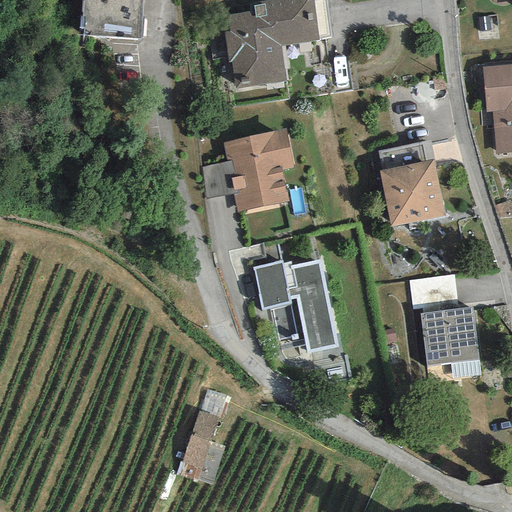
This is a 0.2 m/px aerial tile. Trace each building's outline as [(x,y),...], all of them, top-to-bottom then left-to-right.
[(83,0),(81,28),(83,28),(82,36),(139,39),(139,37),(141,37),(143,17),(141,17),(141,0),(83,0)] [(312,0),(273,0),(260,2),(260,5),(253,6),(254,12),(225,16),(228,32),(222,33),(227,64),(231,63),(235,88),(285,80),(280,45),(319,39),(312,0)] [(511,64),(481,67),(485,112),(491,111),(495,154),(511,152),(511,64)] [(285,130),(223,143),(227,162),(231,161),(238,194),(233,195),(237,213),(288,202),(281,170),(293,167),(285,130)] [(377,151),(381,171),(432,160),(434,160),(429,140),(377,151)] [(381,171),(379,172),(391,227),(444,215),(432,160),(381,171)] [(233,195),(238,194),(231,161),(227,162),(201,167),(205,200),(233,195)] [(338,347),(319,259),(291,265),(290,262),(282,264),(282,261),(252,267),(258,295),(257,295),(261,310),(291,303),(291,300),(295,299),(307,354),(338,347)] [(421,308),(422,314),(457,309),(453,275),(408,281),(412,310),(421,308)] [(478,361),(472,308),(457,309),(422,314),(419,314),(425,366),(450,364),(478,361)] [(479,376),(478,361),(450,364),(452,379),(479,376)] [(224,395),(205,389),(176,473),(212,486),(225,446),(209,441),(224,395)]
